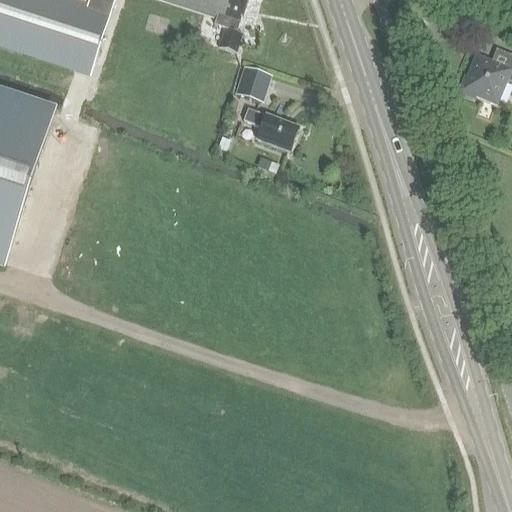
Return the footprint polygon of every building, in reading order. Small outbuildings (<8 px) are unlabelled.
[(89,0),(87,8),(62,0),(0,0),(0,47),(91,77),(111,15),(109,15),(113,0),(149,0),(215,21),(213,27),(224,31),(218,50),(235,55),(241,36),(237,34),(247,0),(89,0)] [(496,107),(506,82),(511,84),(511,58),(509,57),(503,70),(476,58),(467,79),(464,78),(457,95),(474,102),(475,99),(496,107)] [(264,106),(271,79),(242,71),(235,98),(264,106)] [(0,97),(0,263),(5,266),(54,115),(0,97)] [(247,113),(243,124),(261,131),(257,143),(289,155),(298,131),(247,113)]
